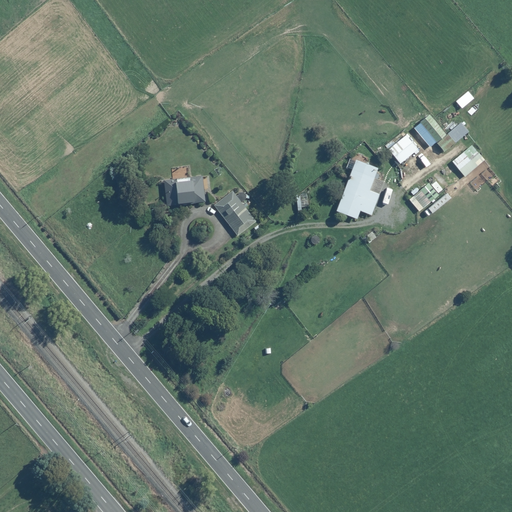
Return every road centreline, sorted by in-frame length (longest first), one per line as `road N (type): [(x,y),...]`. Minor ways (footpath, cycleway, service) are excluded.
road 1 (tertiary): [(0,204),(259,511)]
road 2 (secondary): [(0,372),(117,511)]
